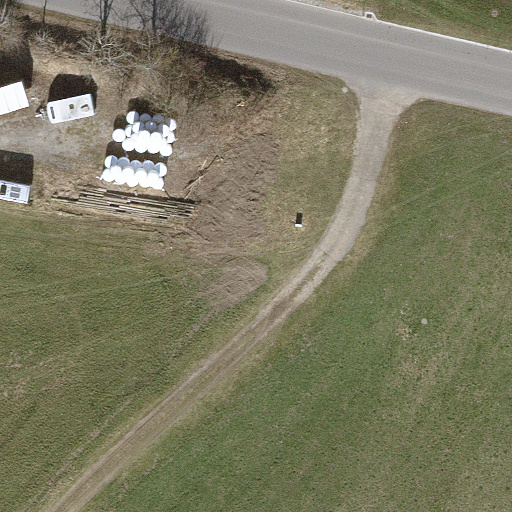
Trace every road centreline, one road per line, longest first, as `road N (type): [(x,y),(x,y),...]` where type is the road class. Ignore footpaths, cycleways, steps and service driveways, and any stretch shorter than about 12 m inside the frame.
road 1 (track): [(66,511),(330,260),(364,180),(397,59)]
road 2 (tertiary): [(511,86),(135,0)]
